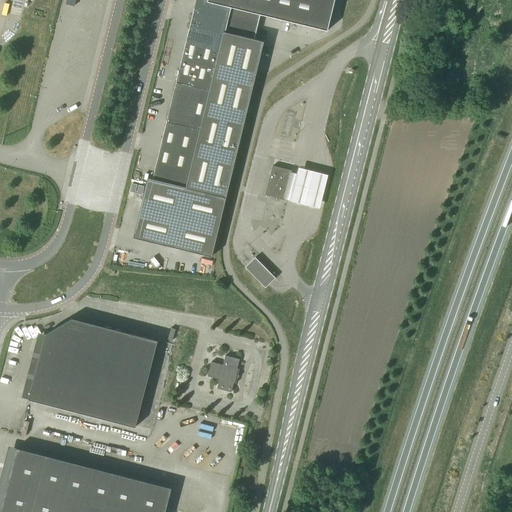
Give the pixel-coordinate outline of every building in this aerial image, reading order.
[(148,178),(133,237),(212,257),(257,71),(264,42),(254,39),(260,14),(328,31),(335,0),(196,0),(189,29),(175,85),(171,84),(161,123),(166,124),(153,179),(148,178)] [(81,52),(73,55),(76,61),(83,58),(81,52)] [(284,200),(291,171),(272,166),(265,195),(284,200)] [(327,173),(301,167),(294,201),(319,207),(327,173)] [(265,288),(275,278),(255,258),(245,267),(265,288)] [(136,427),(158,340),(72,318),(59,326),(46,334),(29,399),(136,427)] [(18,342),(28,340),(27,331),(17,333),(18,342)] [(17,372),(21,355),(12,353),(8,369),(17,372)] [(231,392),(239,359),(225,356),(223,365),(211,362),(208,376),(219,379),(217,388),(231,392)] [(170,459),(180,449),(176,445),(166,455),(170,459)] [(0,511),(165,511),(172,488),(16,448),(0,510),(0,511)] [(201,461),(200,455),(193,456),(192,451),(181,453),(182,464),(201,461)]
